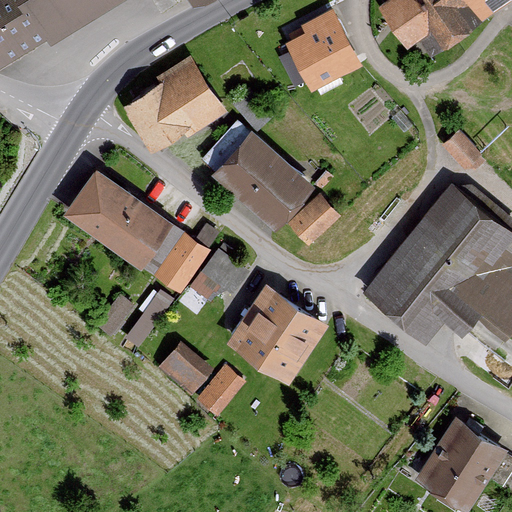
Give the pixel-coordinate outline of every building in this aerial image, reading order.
[(0,0),(0,48),(9,63),(53,35),(57,42),(122,0),(0,0)] [(511,0),(389,0),(427,58),(511,3),(511,0)] [(347,16),(304,46),(330,83),(373,53),(347,16)] [(197,65),(124,107),(151,154),(225,111),(197,65)] [(270,124),(231,163),(290,221),(329,181),(270,124)] [(63,216),(142,271),(174,225),(96,170),(63,216)] [(511,213),(461,178),(379,292),(454,345),(479,309),(511,332),(511,213)] [(283,278),(244,336),(303,376),(342,318),(283,278)] [(141,346),(172,299),(156,289),(125,336),(141,346)] [(119,291),(100,325),(117,335),(136,301),(119,291)] [(477,330),(502,354),(511,344),(485,321),(477,330)] [(193,340),(175,365),(209,391),(227,366),(193,340)] [(240,365),(216,398),(232,410),(256,377),(240,365)] [(511,470),(511,441),(474,413),(430,473),(482,511),(511,470)]
